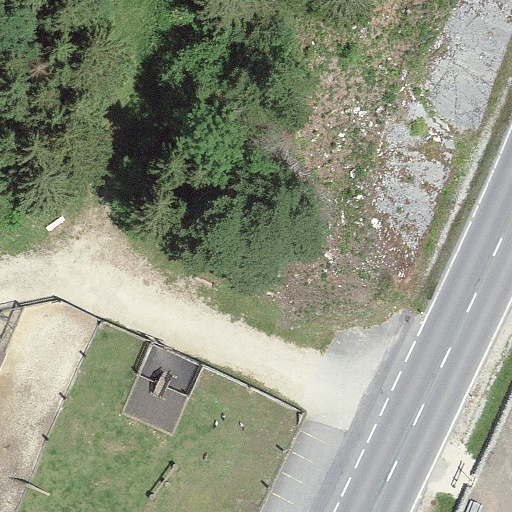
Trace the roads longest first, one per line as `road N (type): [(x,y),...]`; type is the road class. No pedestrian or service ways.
road 1 (track): [(415,423),(173,303),(80,270),(0,262)]
road 2 (secondary): [(373,511),(511,213)]
